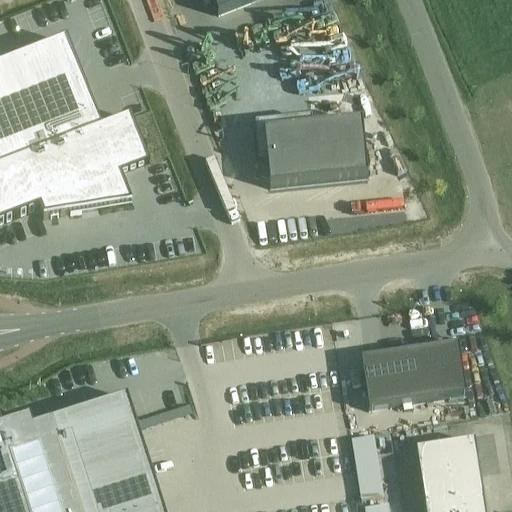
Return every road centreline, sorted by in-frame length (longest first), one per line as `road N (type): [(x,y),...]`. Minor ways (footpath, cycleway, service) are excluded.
road 1 (unclassified): [(141,0),(246,289)]
road 2 (tertiary): [(480,250),(477,180),(408,0)]
road 3 (tertiary): [(480,250),(246,289)]
road 4 (tertiary): [(246,289),(18,328)]
